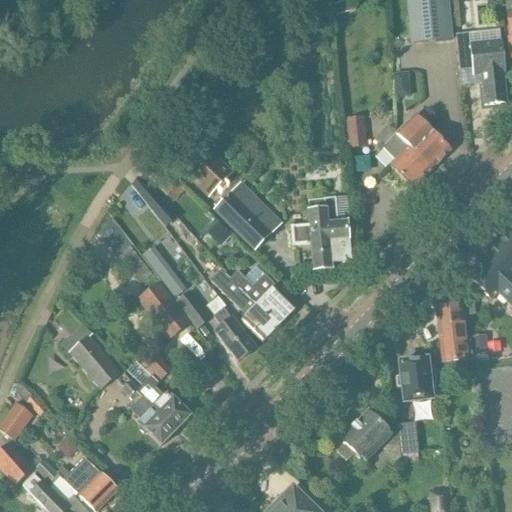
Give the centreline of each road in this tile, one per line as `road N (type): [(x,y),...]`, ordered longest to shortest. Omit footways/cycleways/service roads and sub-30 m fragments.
road 1 (tertiary): [(170,511),(511,170)]
road 2 (residential): [(0,386),(48,270),(212,0)]
